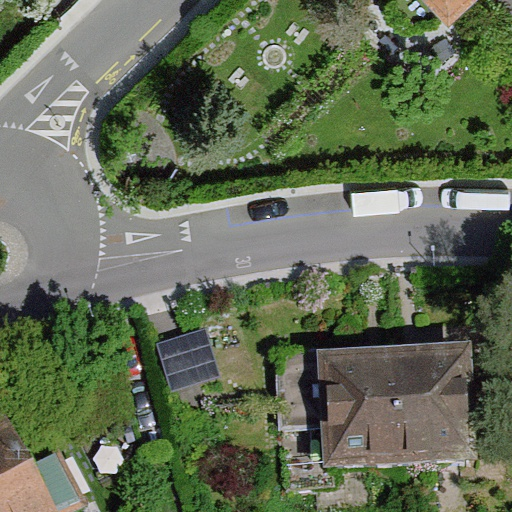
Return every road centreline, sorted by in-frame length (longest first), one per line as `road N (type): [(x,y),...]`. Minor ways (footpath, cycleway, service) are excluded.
road 1 (residential): [(65,255),(151,256),(422,216),(511,216)]
road 2 (residential): [(133,0),(77,54),(22,134),(10,178)]
